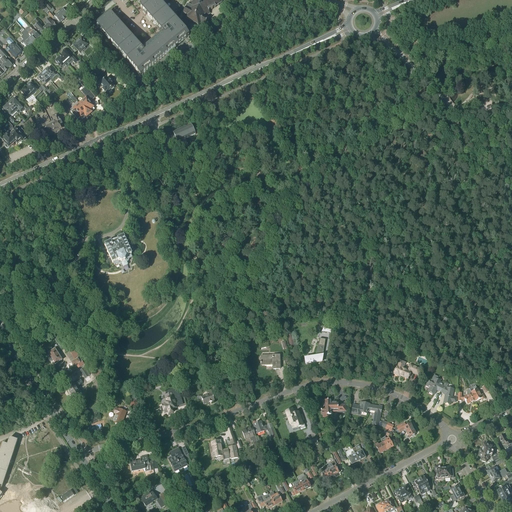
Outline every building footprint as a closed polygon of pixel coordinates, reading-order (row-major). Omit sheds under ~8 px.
[(138,45),(122,26),(110,12),(96,24),(140,77),(190,37),(163,4),(164,0),(144,0),(141,7),(160,30),(163,34),(143,51),(138,45)] [(191,0),(192,3),(191,3),(189,4),(189,6),(188,6),(183,15),(186,17),(185,19),(201,26),(201,25),(202,25),(205,27),(209,19),(206,17),(207,15),(209,16),(211,15),(209,13),(210,12),(209,12),(212,10),(212,11),(213,10),(213,9),(215,8),(215,9),(216,8),(216,7),(218,6),(219,6),(220,6),(219,5),(222,3),(219,0),(191,0)] [(54,17),(58,21),(60,24),(68,17),(66,15),(68,12),(69,10),(67,8),(65,8),(62,11),(62,10),(55,17),(54,17)] [(44,38),(48,34),(44,29),(41,26),(41,25),(42,24),(37,19),(31,24),(34,28),(44,38)] [(44,29),(48,34),(56,27),(52,22),(50,20),(48,20),(45,22),(45,24),(47,26),(44,29)] [(25,31),(37,44),(42,40),(36,34),(29,27),(25,31)] [(29,52),(37,44),(25,31),(21,34),(23,36),(21,38),(23,41),(21,43),(29,52)] [(10,46),(7,48),(10,51),(8,53),(12,57),(15,61),(18,57),(19,58),(21,56),(24,54),(16,46),(15,46),(13,43),(10,39),(8,39),(7,40),(7,42),(10,46)] [(83,51),(85,49),(85,48),(87,45),(81,39),(73,46),(71,48),(74,51),(76,49),(79,53),(82,50),(83,51)] [(8,57),(3,52),(0,49),(0,48),(0,53),(2,56),(0,58),(0,60),(9,70),(12,67),(11,66),(12,65),(11,65),(9,63),(10,63),(8,62),(7,61),(6,60),(8,57)] [(71,59),(68,55),(69,54),(66,50),(64,50),(62,51),(63,53),(63,54),(60,57),(67,64),(68,66),(73,61),(75,63),(78,60),(74,57),(71,59)] [(68,66),(67,64),(60,57),(55,62),(54,64),(56,66),(58,65),(61,69),(64,66),(66,68),(68,66)] [(0,64),(1,66),(0,67),(0,68),(5,74),(9,70),(0,60),(0,64)] [(48,69),(43,73),(50,81),(52,83),(53,84),(58,78),(56,76),(54,73),(53,75),(50,71),(51,69),(48,69)] [(50,81),(43,73),(37,79),(37,80),(38,82),(40,82),(41,81),(45,85),(48,82),(50,85),(52,83),(50,81)] [(105,80),(104,78),(96,84),(98,86),(100,85),(103,89),(102,90),(102,92),(103,93),(105,93),(106,92),(107,93),(114,88),(111,84),(112,84),(109,81),(106,79),(105,80)] [(26,88),(32,95),(37,91),(32,86),(32,84),(31,83),(29,83),(28,84),(28,86),(29,86),(26,88)] [(35,99),(32,96),(32,95),(26,88),(21,93),(20,94),(20,96),(21,97),(23,97),(24,97),(27,99),(26,101),(28,103),(30,104),(35,99)] [(22,109),(17,104),(19,103),(15,98),(12,102),(12,101),(9,104),(15,112),(18,109),(19,111),(22,109)] [(79,104),(88,115),(94,110),(85,99),(79,104)] [(10,116),(15,112),(9,104),(4,108),(4,109),(2,110),(5,114),(7,112),(10,116)] [(82,120),(88,115),(79,104),(73,110),(70,112),(77,120),(80,118),(82,120)] [(65,117),(68,114),(61,106),(58,109),(65,117)] [(51,123),(55,134),(60,132),(59,131),(62,130),(63,131),(66,129),(64,124),(61,125),(60,122),(57,116),(53,118),(54,121),(52,122),(52,123),(51,123)] [(1,126),(15,142),(17,144),(21,141),(22,142),(24,140),(25,141),(26,140),(26,139),(25,138),(26,137),(27,135),(20,127),(17,130),(15,128),(13,129),(12,129),(13,128),(13,127),(7,120),(5,120),(4,121),(4,123),(2,123),(1,124),(1,126)] [(55,134),(51,123),(48,124),(48,123),(45,125),(45,126),(40,128),(44,138),(51,135),(51,136),(55,134)] [(192,129),(191,125),(173,133),(174,135),(171,137),(174,142),(176,141),(177,143),(180,150),(187,146),(186,142),(187,142),(186,139),(195,135),(194,132),(196,131),(194,128),(192,129)] [(14,143),(15,142),(1,126),(0,126),(0,133),(3,137),(1,139),(3,141),(1,143),(3,144),(4,143),(6,145),(5,145),(5,147),(6,148),(8,148),(9,147),(11,146),(12,146),(13,146),(14,146),(14,145),(14,144),(14,143)] [(129,241),(126,236),(124,237),(123,236),(123,237),(120,238),(117,239),(117,240),(111,243),(111,242),(104,245),(110,258),(105,260),(105,261),(106,263),(108,264),(110,264),(111,264),(112,264),(113,263),(115,266),(118,264),(120,265),(121,265),(122,266),(123,267),(127,265),(127,264),(127,262),(128,262),(128,259),(132,258),(131,255),(132,255),(132,254),(133,254),(134,252),(134,250),(134,249),(133,246),(130,247),(128,242),(129,241)] [(54,339),(61,349),(66,346),(59,336),(54,339)] [(316,356),(304,358),(305,366),(322,363),(322,362),(323,355),(325,340),(321,339),(319,339),(318,346),(318,345),(319,346),(316,356)] [(57,353),(54,350),(48,354),(50,357),(49,358),(51,362),(53,361),(55,365),(62,361),(59,357),(61,356),(58,352),(57,353)] [(280,370),(279,356),(261,356),(261,365),(273,365),(273,370),(280,370)] [(78,358),(71,363),(74,367),(80,363),(78,358)] [(408,372),(403,370),(405,363),(399,360),(398,365),(395,370),(393,369),(391,373),(399,377),(399,376),(408,380),(411,372),(418,375),(420,370),(410,366),(408,372)] [(85,379),(90,376),(85,368),(80,371),(85,379)] [(436,390),(440,392),(443,387),(441,386),(442,385),(441,384),(440,384),(440,383),(437,381),(438,378),(434,376),(431,382),(429,381),(426,387),(429,389),(428,392),(434,395),(436,390)] [(83,384),(80,379),(73,383),(72,382),(65,387),(71,395),(70,396),(72,399),(73,399),(74,400),(75,399),(76,400),(78,401),(80,400),(80,398),(79,396),(82,394),(78,389),(77,390),(75,387),(77,386),(77,387),(83,384)] [(443,387),(440,392),(445,395),(443,404),(450,405),(451,402),(455,403),(456,399),(451,398),(453,390),(446,389),(448,384),(445,383),(444,386),(443,387)] [(475,387),(469,390),(475,401),(475,402),(481,399),(482,401),(485,399),(482,394),(480,396),(475,387)] [(214,401),(210,389),(207,390),(209,395),(201,398),(201,397),(197,397),(197,401),(202,400),(203,405),(214,401)] [(162,408),(160,408),(162,413),(163,412),(164,414),(168,413),(168,415),(173,414),(172,410),(176,409),(174,402),(181,400),(178,390),(173,392),(175,398),(167,400),(168,403),(165,404),(166,405),(162,406),(162,408)] [(467,396),(463,398),(465,401),(467,405),(475,401),(469,390),(467,391),(467,396)] [(331,402),(331,400),(324,400),(324,407),(321,407),(322,414),(324,413),(324,417),(329,417),(329,414),(333,414),(333,409),(340,409),(340,411),(347,411),(346,411),(346,408),(347,408),(346,408),(346,405),(339,405),(338,402),(331,402)] [(130,404),(132,411),(139,410),(137,402),(130,404)] [(370,405),(370,404),(361,402),(360,406),(352,405),(351,414),(360,416),(361,413),(367,414),(367,412),(369,413),(369,412),(372,406),(372,405),(371,405),(370,405)] [(369,412),(369,413),(374,414),(372,425),(378,426),(380,426),(380,427),(385,430),(388,423),(383,421),(382,422),(379,422),(381,414),(382,406),(379,406),(378,407),(372,405),(372,406),(369,412)] [(118,410),(115,409),(114,414),(116,415),(116,416),(115,416),(113,422),(114,422),(113,423),(121,426),(126,412),(118,409),(118,410)] [(295,413),(294,414),(292,409),(285,412),(287,419),(290,418),(290,419),(292,418),(294,423),(290,424),(292,431),(300,428),(301,430),(305,428),(299,411),(295,412),(295,413)] [(260,422),(253,425),(254,428),(252,429),(254,435),(257,434),(267,431),(267,433),(268,433),(270,438),(271,437),(269,430),(268,426),(263,428),(260,422)] [(388,423),(385,430),(390,432),(393,426),(388,423)] [(406,427),(404,424),(396,428),(399,433),(405,430),(409,438),(411,437),(412,438),(415,437),(414,435),(415,435),(411,428),(413,427),(411,424),(406,427)] [(254,445),(258,444),(257,443),(256,441),(254,435),(252,429),(252,428),(242,432),(245,440),(249,438),(251,442),(252,442),(254,445)] [(511,445),(506,435),(502,437),(502,435),(498,437),(505,449),(509,447),(508,446),(511,445)] [(388,439),(386,440),(384,437),(380,440),(382,444),(386,451),(393,448),(388,439)] [(0,451),(0,488),(2,488),(14,451),(17,441),(9,438),(7,445),(3,444),(0,451)] [(212,458),(220,457),(221,461),(225,460),(231,459),(231,460),(237,459),(235,447),(229,448),(229,450),(221,452),(221,450),(222,450),(221,447),(220,442),(212,443),(214,454),(212,454),(212,458)] [(484,445),(482,451),(493,454),(494,451),(492,451),(493,449),(492,447),(489,446),(489,445),(489,444),(486,443),(485,444),(485,445),(484,445)] [(379,455),(386,451),(382,444),(378,446),(377,444),(375,446),(379,455)] [(357,450),(355,448),(352,450),(358,462),(365,458),(360,449),(357,450)] [(182,458),(178,449),(170,454),(172,458),(169,459),(174,471),(178,470),(179,470),(187,466),(183,457),(182,458)] [(342,462),(346,460),(340,449),(336,451),(342,462)] [(351,465),(358,462),(352,450),(345,453),(348,459),(351,465)] [(493,454),(482,451),(481,450),(480,453),(479,453),(478,453),(478,456),(479,457),(478,457),(482,458),(481,461),(486,463),(487,460),(488,460),(488,458),(490,459),(492,458),(494,463),(495,462),(500,460),(498,456),(493,454)] [(332,455),(338,465),(341,464),(336,453),(332,455)] [(148,462),(147,456),(140,458),(141,461),(130,463),(132,472),(143,470),(144,473),(151,472),(149,461),(148,462)] [(309,467),(314,478),(318,476),(314,470),(315,468),(314,466),(312,465),(309,467)] [(337,469),(338,469),(336,465),(332,467),(332,466),(330,467),(329,467),(327,468),(328,471),(331,477),(338,473),(337,469)] [(324,481),(331,477),(328,471),(326,467),(321,469),(323,473),(320,475),(324,481)] [(439,468),(434,468),(435,476),(434,476),(435,481),(444,480),(443,469),(439,470),(439,468)] [(444,469),(443,469),(444,480),(453,479),(452,475),(451,475),(451,471),(450,471),(449,468),(447,469),(446,468),(444,468),(444,469)] [(489,471),(487,472),(487,473),(487,474),(488,476),(489,476),(490,478),(498,473),(499,473),(498,471),(497,471),(496,472),(495,470),(494,469),(492,470),(491,470),(489,471)] [(498,473),(490,478),(491,480),(491,481),(491,482),(492,482),(493,483),(506,476),(508,480),(511,477),(511,474),(511,473),(509,474),(508,473),(505,475),(503,471),(499,473),(498,473)] [(420,481),(419,481),(423,490),(425,493),(425,494),(431,491),(430,490),(428,485),(430,484),(428,481),(426,477),(423,479),(422,478),(419,480),(420,481)] [(297,481),(303,492),(310,488),(313,486),(311,483),(308,484),(305,478),(302,480),(301,479),(297,481)] [(295,488),(292,489),(293,492),(291,493),(293,497),(295,496),(303,492),(297,481),(292,484),(295,488)] [(419,481),(412,485),(414,489),(415,488),(417,491),(418,490),(420,495),(421,496),(425,494),(425,493),(423,490),(419,481)] [(409,490),(407,486),(404,488),(403,488),(401,489),(401,490),(400,490),(406,501),(406,502),(412,498),(412,497),(409,490)] [(443,489),(441,490),(442,492),(446,490),(450,498),(453,496),(461,492),(461,491),(460,489),(459,489),(458,486),(455,488),(453,489),(453,488),(450,489),(448,486),(443,489)] [(509,486),(498,492),(499,495),(498,495),(500,498),(501,497),(501,498),(509,493),(508,490),(511,489),(510,487),(509,486)] [(399,491),(399,490),(396,491),(396,492),(393,494),(395,498),(396,497),(397,497),(399,500),(398,500),(400,504),(406,502),(406,501),(400,490),(399,491)] [(155,498),(151,491),(140,498),(146,507),(157,500),(162,508),(167,505),(166,502),(168,501),(163,493),(155,498)] [(509,493),(501,498),(504,504),(511,499),(511,491),(511,492),(509,493)] [(452,503),(448,506),(450,510),(451,510),(459,506),(457,503),(456,504),(455,502),(456,502),(460,499),(464,497),(462,495),(463,494),(461,492),(453,496),(450,498),(452,503)] [(273,493),(269,495),(271,499),(275,507),(282,503),(279,497),(277,494),(274,496),(273,493)] [(261,508),(265,506),(267,511),(275,507),(271,499),(269,495),(264,498),(264,497),(263,497),(262,496),(261,496),(256,499),(261,508)] [(423,505),(418,495),(413,498),(416,503),(418,502),(420,505),(420,504),(421,506),(423,505)] [(385,503),(383,504),(387,511),(392,511),(396,510),(396,511),(399,511),(397,508),(395,509),(394,508),(390,500),(388,501),(387,501),(385,502),(385,503)] [(0,511),(28,511),(26,503),(0,511),(0,510),(0,511)]
